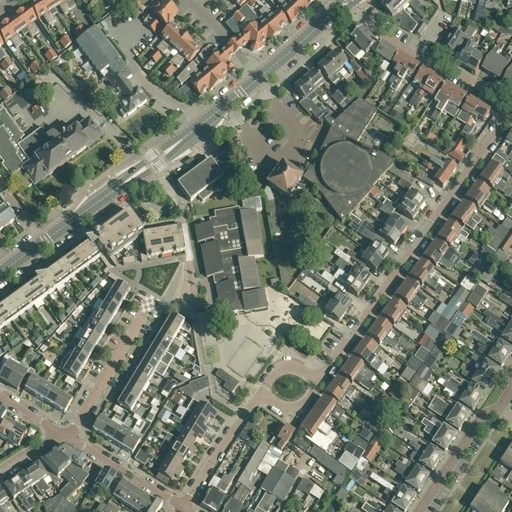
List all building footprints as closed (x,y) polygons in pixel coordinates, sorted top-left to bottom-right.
[(36,0),(37,1),(30,6),(38,19),(43,16),(49,25),(52,23),(37,0),(36,0)] [(57,13),(55,9),(49,0),(37,0),(52,23),(56,21),(53,16),(57,13)] [(68,13),(67,12),(59,0),(49,0),(55,9),(59,6),(65,15),(68,13)] [(59,0),(67,12),(71,10),(75,7),(71,0),(59,0)] [(276,9),(291,23),(298,17),(281,0),(277,0),(277,1),(280,5),(276,9)] [(281,0),(298,17),(304,10),(294,0),(292,0),(290,2),(287,0),(281,0)] [(294,0),(304,10),(311,3),(308,0),(294,0)] [(410,17),(402,9),(392,0),(389,0),(382,7),(393,18),(393,17),(399,21),(397,24),(411,33),(413,32),(417,25),(410,17)] [(410,0),(392,0),(402,9),(409,2),(411,4),(410,6),(415,10),(423,20),(426,16),(423,12),(418,7),(410,0)] [(410,0),(418,7),(423,12),(426,9),(421,4),(416,0),(415,0),(414,0),(410,0)] [(485,8),(486,4),(487,0),(479,0),(478,6),(485,8)] [(153,13),(160,19),(171,7),(164,1),(159,6),(154,10),(155,11),(153,13)] [(256,52),(273,38),(262,24),(258,20),(246,5),(235,17),(234,18),(226,25),(238,39),(236,41),(235,42),(231,45),(237,53),(240,50),(241,50),(241,49),(242,48),(244,47),(249,43),(251,46),(251,49),(253,52),(256,52)] [(177,13),(171,7),(160,19),(166,25),(168,23),(169,24),(173,19),(172,18),(177,13)] [(19,14),(34,34),(35,35),(38,33),(32,24),(36,20),(27,8),(19,14)] [(263,11),(279,30),(286,24),(276,12),(272,15),(266,8),(263,11)] [(281,32),(279,30),(263,11),(260,13),(263,16),(258,20),(262,24),(273,38),(281,32)] [(12,19),(21,32),(24,36),(28,33),(32,38),(35,35),(34,34),(19,14),(12,19)] [(12,19),(4,25),(18,45),(19,46),(23,44),(16,35),(21,32),(12,19)] [(146,26),(150,29),(150,28),(156,23),(152,19),(146,26)] [(160,27),(156,23),(150,28),(155,32),(160,27)] [(421,23),(415,33),(420,37),(427,27),(426,26),(421,23)] [(492,29),(482,23),(479,28),(488,34),(492,29)] [(19,46),(18,45),(4,25),(0,27),(0,35),(5,43),(10,40),(20,54),(23,52),(19,46)] [(502,36),(507,28),(500,27),(499,29),(494,25),(492,29),(497,32),(501,35),(502,36)] [(82,26),(78,29),(83,36),(87,33),(82,26)] [(157,49),(159,52),(161,50),(179,31),(178,30),(177,31),(171,26),(160,37),(164,41),(157,49)] [(464,36),(454,29),(444,45),(455,52),(457,49),(459,49),(463,51),(462,53),(463,53),(476,31),(469,27),(464,36)] [(82,52),(101,37),(95,28),(76,43),(82,52)] [(346,50),(354,58),(362,51),(365,54),(370,49),(374,53),(385,60),(390,62),(396,52),(381,42),(379,46),(378,45),(376,44),(374,42),(367,34),(363,30),(361,28),(350,38),(354,42),(346,50)] [(511,29),(507,28),(502,36),(508,36),(508,37),(511,37),(511,29)] [(78,39),(83,36),(78,29),(74,31),(78,39)] [(186,37),(179,31),(161,50),(159,52),(162,55),(166,50),(170,54),(174,50),(186,37)] [(67,36),(63,39),(68,46),(72,42),(67,36)] [(101,37),(82,52),(101,76),(101,75),(106,81),(107,80),(115,91),(112,94),(115,97),(118,95),(122,101),(119,103),(123,109),(119,112),(123,117),(127,114),(128,115),(146,101),(137,89),(134,92),(125,81),(132,76),(101,37)] [(173,65),(175,63),(192,43),(186,37),(174,50),(178,54),(170,62),(173,65)] [(68,46),(63,39),(59,42),(64,49),(68,46)] [(459,63),(468,68),(477,55),(473,52),(479,42),(474,39),(459,63)] [(176,67),(178,66),(184,59),(188,63),(198,51),(192,45),(193,44),(192,43),(175,63),(173,65),(176,67)] [(210,62),(223,79),(233,71),(234,68),(231,65),(228,65),(225,62),(231,57),(233,56),(234,55),(237,53),(231,45),(228,47),(227,48),(225,49),(224,51),(220,53),(217,49),(208,56),(206,58),(210,62)] [(491,76),(501,60),(497,58),(505,46),(502,45),(501,47),(499,45),(483,70),(487,72),(486,73),(491,76)] [(468,68),(476,73),(491,49),(487,47),(484,52),(480,49),(477,55),(468,68)] [(52,50),(48,53),(53,60),(57,57),(52,50)] [(148,57),(152,60),(157,54),(154,51),(148,57)] [(337,51),(327,59),(337,71),(344,65),(345,67),(344,67),(350,74),(354,70),(357,73),(361,69),(353,60),(348,64),(337,51)] [(511,51),(505,63),(501,60),(491,76),(496,79),(496,78),(500,80),(511,60),(511,51)] [(49,63),(53,60),(48,53),(44,56),(49,63)] [(206,58),(201,53),(198,56),(209,68),(204,71),(216,86),(223,79),(210,62),(206,58)] [(395,73),(392,78),(388,83),(392,85),(409,59),(399,53),(392,63),(397,66),(394,72),(395,73)] [(161,57),(157,54),(152,60),(155,63),(161,57)] [(4,62),(9,68),(13,65),(8,59),(4,62)] [(344,79),(337,71),(327,59),(317,67),(328,79),(333,85),(339,80),(340,81),(344,79)] [(413,76),(419,66),(409,59),(392,85),(390,89),(394,92),(400,83),(404,76),(410,79),(413,76)] [(37,61),(33,64),(38,71),(42,68),(37,61)] [(9,68),(4,62),(0,65),(5,72),(9,68)] [(388,64),(384,62),(380,69),(384,72),(388,64)] [(209,92),(216,86),(204,71),(200,75),(195,68),(196,67),(193,63),(189,68),(207,90),(209,92)] [(34,74),(38,71),(33,64),(29,68),(34,74)] [(162,70),(165,74),(171,67),(167,64),(162,70)] [(175,71),(171,67),(165,74),(169,77),(175,71)] [(190,84),(200,96),(207,90),(189,68),(177,80),(182,86),(191,79),(193,81),(190,84)] [(409,102),(413,105),(433,74),(422,68),(413,82),(420,86),(409,102)] [(506,85),(511,89),(511,87),(511,68),(503,82),(507,84),(506,85)] [(323,83),(313,71),(304,80),(318,96),(323,101),(325,105),(330,100),(324,94),(323,95),(319,91),(320,90),(318,88),(323,83)] [(443,81),(433,74),(413,105),(417,107),(426,93),(433,97),(443,81)] [(311,101),(318,96),(304,80),(294,88),(303,99),(299,103),(300,104),(299,105),(310,115),(311,114),(317,120),(323,115),(311,101)] [(174,91),(179,85),(176,82),(171,87),(174,91)] [(443,111),(456,89),(446,83),(434,102),(439,105),(431,118),(436,122),(441,114),(443,111)] [(7,89),(3,92),(8,99),(12,96),(7,89)] [(466,96),(456,89),(443,111),(441,114),(445,115),(446,114),(454,118),(459,111),(457,110),(457,109),(466,96)] [(337,94),(349,108),(353,104),(348,98),(341,91),(337,94)] [(8,99),(3,92),(0,94),(0,95),(4,101),(8,99)] [(349,108),(337,94),(332,98),(345,112),(349,108)] [(456,120),(466,126),(469,121),(472,116),(480,104),(470,98),(461,111),(456,120)] [(327,145),(324,144),(313,169),(312,168),(311,167),(310,169),(303,179),(303,178),(302,180),(314,188),(341,223),(372,189),(371,187),(395,161),(355,144),(377,111),(359,99),(335,122),(323,115),(317,120),(321,125),(322,124),(321,123),(324,121),(333,131),(327,145)] [(480,104),(472,116),(476,119),(478,117),(487,123),(492,116),(488,113),(490,111),(480,104)] [(390,112),(389,109),(385,107),(382,108),(380,111),(381,113),(385,116),(388,115),(390,112)] [(24,191),(32,185),(34,187),(101,137),(89,120),(58,143),(53,135),(47,140),(40,131),(23,143),(20,140),(24,137),(22,133),(21,134),(3,109),(0,111),(0,122),(4,127),(0,129),(0,159),(3,164),(1,165),(10,178),(13,176),(24,191)] [(398,143),(406,149),(409,151),(418,137),(407,130),(398,143)] [(443,142),(430,133),(426,140),(439,148),(443,142)] [(448,154),(460,163),(465,156),(460,153),(466,143),(459,138),(448,154)] [(177,185),(190,202),(198,196),(202,202),(217,191),(218,193),(227,187),(225,185),(238,176),(231,166),(232,165),(224,154),(212,162),(210,160),(177,185)] [(488,168),(485,171),(500,181),(502,177),(508,181),(511,177),(500,169),(501,168),(506,161),(496,155),(491,162),(491,163),(490,164),(489,164),(487,167),(488,168)] [(434,167),(429,164),(424,160),(422,164),(431,171),(436,174),(432,180),(421,171),(416,178),(433,188),(436,183),(442,188),(449,178),(434,167)] [(440,166),(437,164),(432,160),(429,164),(434,167),(449,178),(456,169),(447,162),(443,167),(440,166)] [(506,161),(501,168),(511,174),(511,172),(511,164),(506,161)] [(282,163),(267,184),(287,199),(288,198),(293,202),(298,194),(293,190),(302,178),(282,163)] [(506,186),(500,181),(485,171),(483,174),(482,174),(480,176),(481,177),(480,179),(496,191),(497,189),(502,192),(506,186)] [(401,179),(398,183),(398,184),(408,191),(412,187),(401,179)] [(474,187),(471,190),(486,200),(490,194),(488,193),(490,191),(477,182),(476,184),(475,184),(473,186),(474,187)] [(497,209),(486,200),(471,190),(469,193),(468,193),(466,196),(467,197),(466,198),(480,208),(482,205),(494,213),(497,209)] [(404,200),(418,211),(425,202),(410,191),(404,200)] [(386,200),(382,205),(393,212),(396,208),(412,220),(418,211),(404,200),(400,198),(394,206),(386,200)] [(280,234),(274,201),(266,202),(272,235),(280,234)] [(459,207),(457,210),(477,224),(481,227),(482,225),(479,223),(481,220),(475,215),(476,214),(474,213),(476,211),(463,202),(462,203),(461,203),(459,206),(459,207)] [(382,205),(379,209),(390,217),(393,212),(382,205)] [(3,207),(0,209),(0,224),(3,229),(14,221),(3,207)] [(256,211),(241,213),(240,207),(215,212),(216,218),(210,219),(211,224),(195,227),(198,243),(205,241),(205,245),(202,246),(207,278),(216,276),(218,285),(216,285),(217,286),(221,309),(222,316),(238,313),(238,312),(244,311),(244,312),(260,309),(266,308),(263,287),(259,288),(254,258),(264,256),(262,241),(256,211)] [(455,213),(454,213),(452,216),(453,217),(452,218),(464,227),(465,225),(473,230),(477,224),(457,210),(455,213)] [(142,263),(148,262),(147,258),(185,251),(181,227),(182,227),(182,224),(143,231),(141,220),(135,221),(130,213),(129,211),(128,212),(125,214),(97,234),(93,237),(99,244),(100,247),(101,249),(105,251),(116,267),(118,267),(117,260),(114,256),(143,235),(146,249),(140,250),(141,256),(142,263)] [(381,223),(385,226),(400,236),(406,227),(392,217),(389,221),(387,219),(384,219),(381,223)] [(510,233),(511,232),(511,230),(511,221),(507,218),(501,226),(510,232),(509,233),(510,233)] [(360,228),(364,231),(374,238),(378,233),(376,229),(368,224),(364,221),(359,227),(360,228)] [(445,227),(443,230),(457,240),(463,244),(468,236),(449,222),(448,223),(447,223),(445,226),(445,227)] [(400,236),(385,226),(379,235),(393,245),(400,236)] [(487,232),(493,237),(503,244),(505,241),(510,233),(509,233),(499,226),(496,231),(490,227),(487,232)] [(374,238),(364,231),(360,228),(357,233),(360,236),(371,243),(374,238)] [(454,244),(457,240),(443,230),(441,233),(440,233),(438,235),(438,236),(437,238),(457,252),(460,248),(454,244)] [(493,237),(486,246),(496,253),(498,250),(499,251),(503,244),(493,237)] [(85,268),(92,263),(93,263),(99,258),(100,257),(93,248),(88,241),(87,241),(37,278),(34,279),(34,280),(0,304),(0,329),(4,327),(12,321),(19,316),(26,311),(34,305),(41,300),(48,295),(56,290),(63,284),(70,279),(77,274),(85,268)] [(431,246),(429,249),(443,259),(448,253),(446,252),(448,250),(435,241),(434,242),(433,243),(431,245),(431,246)] [(505,241),(503,244),(499,251),(509,257),(510,255),(506,253),(511,245),(505,241)] [(374,243),(373,244),(367,252),(381,262),(388,253),(374,243)] [(480,256),(481,256),(490,263),(496,253),(486,246),(484,245),(481,249),(483,251),(480,256)] [(348,277),(363,288),(369,279),(357,270),(347,262),(350,258),(346,255),(338,250),(337,249),(336,250),(334,254),(335,255),(339,258),(344,262),(338,270),(344,274),(348,277)] [(439,265),(440,264),(449,271),(452,266),(443,259),(429,249),(427,252),(426,252),(424,255),(425,256),(424,257),(436,266),(437,264),(439,265)] [(350,258),(356,263),(359,259),(360,258),(349,251),(346,255),(350,258)] [(503,267),(509,257),(499,251),(492,260),(503,267)] [(321,257),(314,252),(309,259),(316,264),(321,257)] [(375,271),(381,262),(367,252),(361,260),(362,261),(367,265),(375,271)] [(490,263),(481,256),(474,266),(483,273),(490,263)] [(124,266),(136,264),(135,257),(123,259),(124,266)] [(418,265),(416,268),(430,279),(434,272),(432,271),(434,269),(421,260),(420,262),(419,262),(417,264),(418,265)] [(429,279),(430,279),(416,268),(413,271),(410,275),(411,275),(410,276),(422,285),(424,283),(425,284),(426,284),(434,290),(437,285),(429,279)] [(475,269),(469,277),(475,282),(481,273),(475,269)] [(363,288),(348,277),(344,274),(338,270),(335,274),(339,277),(336,281),(342,286),(356,296),(363,288)] [(323,271),(319,276),(331,284),(335,280),(333,278),(323,271)] [(108,277),(117,282),(120,285),(127,289),(130,284),(111,273),(108,277)] [(331,284),(319,276),(315,273),(312,278),(327,288),(328,289),(331,284)] [(460,286),(461,287),(469,293),(476,283),(467,277),(460,286)] [(402,288),(416,298),(424,304),(427,300),(420,295),(421,294),(418,292),(420,289),(407,280),(406,281),(405,281),(404,284),(404,285),(402,288)] [(127,289),(120,285),(117,282),(111,293),(124,301),(130,290),(127,289)] [(476,285),(472,291),(483,298),(487,291),(476,285)] [(469,293),(461,287),(454,296),(464,303),(470,294),(469,293)] [(398,291),(397,293),(397,294),(396,296),(408,305),(410,303),(411,304),(412,303),(420,309),(424,304),(416,298),(402,288),(400,291),(398,291)] [(483,298),(472,291),(466,302),(476,308),(483,298)] [(118,310),(124,301),(111,293),(105,302),(118,310)] [(298,299),(313,310),(317,305),(304,296),(301,294),(298,299)] [(337,294),(330,303),(344,313),(351,304),(337,294)] [(511,301),(507,299),(502,295),(499,299),(511,307),(511,301)] [(447,306),(457,313),(464,303),(454,296),(447,306)] [(390,305),(387,307),(402,318),(406,312),(404,310),(406,308),(393,300),(392,301),(391,301),(389,303),(390,305)] [(112,320),(118,310),(105,302),(99,312),(112,320)] [(337,323),(344,313),(330,303),(328,302),(324,307),(326,309),(323,313),(337,323)] [(464,302),(457,313),(467,319),(474,309),(464,302)] [(457,313),(447,306),(440,316),(450,323),(457,313)] [(384,311),(382,313),(383,314),(382,316),(394,325),(394,324),(396,325),(402,318),(387,307),(385,311),(384,311)] [(89,320),(93,322),(106,330),(112,320),(99,312),(95,310),(89,320)] [(483,315),(490,319),(498,325),(511,333),(511,322),(510,326),(486,310),(483,315)] [(451,323),(460,329),(467,319),(457,313),(451,323)] [(171,315),(164,326),(177,334),(181,329),(189,334),(191,330),(190,327),(171,315)] [(439,315),(432,325),(442,332),(449,322),(439,315)] [(375,324),(373,327),(387,337),(392,331),(390,330),(392,328),(379,319),(378,321),(377,321),(375,323),(375,324)] [(511,333),(498,325),(490,319),(487,323),(504,335),(502,339),(511,345),(511,333)] [(100,340),(106,330),(93,322),(89,320),(83,329),(87,332),(100,340)] [(461,329),(460,329),(451,323),(444,333),(454,339),(461,329)] [(164,326),(159,335),(172,343),(172,344),(180,349),(183,343),(175,338),(177,334),(164,326)] [(371,330),(370,330),(368,333),(369,334),(368,335),(380,344),(381,342),(384,344),(387,343),(394,349),(397,344),(387,337),(373,327),(371,330)] [(100,340),(87,332),(81,341),(94,349),(100,340)] [(491,343),(488,341),(475,332),(471,332),(469,335),(480,342),(506,359),(509,355),(510,355),(511,353),(511,352),(511,350),(494,339),(491,343)] [(153,345),(166,353),(173,357),(174,358),(180,349),(172,344),(172,343),(159,335),(153,345)] [(453,341),(444,335),(438,344),(445,348),(448,342),(451,344),(453,341)] [(429,338),(422,348),(430,354),(437,344),(429,338)] [(362,344),(359,347),(374,357),(376,353),(378,355),(381,351),(377,348),(378,348),(365,339),(364,340),(363,340),(361,343),(362,344)] [(88,359),(94,349),(81,341),(75,351),(88,359)] [(504,363),(506,359),(480,342),(477,346),(483,349),(491,355),(488,359),(501,367),(503,366),(504,364),(504,363)] [(173,357),(166,353),(153,345),(147,355),(167,367),(173,357)] [(448,353),(437,346),(430,355),(444,365),(447,361),(444,359),(448,353)] [(356,350),(354,352),(355,353),(354,355),(377,372),(383,363),(374,357),(359,347),(357,350),(356,350)] [(421,347),(414,358),(423,364),(429,356),(430,354),(422,348),(421,347)] [(88,359),(75,351),(72,356),(69,354),(66,359),(82,369),(88,359)] [(479,372),(493,381),(497,375),(496,374),(498,370),(474,354),(471,359),(482,366),(479,372)] [(0,379),(8,384),(18,368),(20,365),(11,359),(12,357),(7,355),(5,356),(0,365),(5,367),(0,376),(0,379)] [(167,367),(147,355),(141,365),(154,373),(161,377),(167,367)] [(416,375),(422,366),(423,364),(414,358),(412,356),(405,366),(407,367),(416,375)] [(429,356),(423,364),(422,366),(431,372),(434,366),(436,368),(439,363),(429,356)] [(348,363),(345,366),(359,376),(369,383),(375,375),(363,367),(364,367),(351,358),(350,359),(349,359),(347,362),(348,363)] [(76,379),(82,369),(66,359),(64,359),(61,364),(61,366),(59,369),(76,379)] [(141,365),(135,374),(149,382),(154,373),(141,365)] [(192,370),(193,371),(197,373),(198,376),(200,375),(199,369),(195,366),(192,370)] [(369,383),(359,376),(345,366),(343,369),(342,369),(341,372),(341,373),(340,374),(352,383),(354,381),(355,382),(356,382),(370,393),(374,387),(369,383)] [(422,366),(416,375),(415,377),(426,384),(433,373),(431,372),(422,366)] [(411,383),(415,377),(416,375),(407,367),(401,376),(406,379),(405,380),(411,383)] [(24,379),(29,382),(33,376),(35,372),(30,369),(27,374),(18,368),(8,384),(17,390),(24,379)] [(489,387),(493,381),(479,372),(475,377),(464,370),(464,371),(461,368),(458,372),(461,374),(485,390),(488,386),(489,387)] [(149,382),(135,374),(129,384),(143,392),(149,382)] [(35,395),(43,382),(33,376),(29,382),(25,389),(35,395)] [(200,380),(204,390),(209,388),(208,377),(200,380)] [(239,384),(230,377),(226,383),(223,387),(232,394),(239,384)] [(415,377),(411,383),(408,387),(419,394),(421,395),(428,385),(426,384),(415,377)] [(334,383),(331,386),(346,396),(348,392),(349,393),(352,389),(350,387),(337,378),(336,379),(335,379),(333,382),(334,383)] [(404,394),(408,387),(411,383),(405,380),(405,381),(400,378),(394,386),(404,394)] [(463,380),(460,385),(451,379),(448,383),(478,403),(480,399),(483,397),(483,395),(484,394),(463,380)] [(199,392),(204,390),(200,380),(195,382),(199,392)] [(478,403),(448,383),(446,381),(443,386),(453,393),(454,393),(455,393),(453,397),(460,402),(459,402),(472,411),(473,410),(474,411),(476,407),(475,406),(478,403)] [(43,382),(35,395),(45,401),(53,388),(46,384),(43,382)] [(199,392),(195,382),(190,384),(190,386),(194,394),(199,392)] [(129,384),(123,394),(137,402),(143,392),(129,384)] [(194,394),(190,386),(178,390),(191,399),(194,394)] [(346,396),(331,386),(329,389),(328,389),(326,391),(327,392),(326,394),(338,403),(340,401),(341,402),(346,396)] [(397,403),(402,396),(404,394),(394,386),(388,396),(397,403)] [(404,394),(402,396),(412,403),(419,394),(408,387),(404,394)] [(62,394),(53,388),(45,401),(54,407),(62,394)] [(183,397),(176,393),(171,400),(179,404),(183,397)] [(62,394),(54,407),(64,413),(72,400),(62,394)] [(131,412),(137,402),(123,394),(117,404),(131,412)] [(394,408),(396,406),(397,404),(385,396),(378,405),(390,414),(394,408)] [(402,396),(397,403),(397,404),(396,406),(406,413),(412,403),(402,396)] [(320,402),(317,405),(331,416),(339,421),(345,413),(323,397),(322,398),(321,399),(319,401),(320,402)] [(433,402),(443,409),(464,423),(470,415),(457,406),(455,410),(435,397),(433,402)] [(187,410),(192,413),(207,422),(211,417),(215,419),(217,415),(200,404),(193,400),(187,410)] [(331,416),(317,405),(315,408),(314,408),(312,411),(313,412),(312,413),(324,422),(326,420),(327,421),(331,416)] [(394,408),(390,414),(388,417),(399,424),(402,420),(398,418),(401,412),(394,408)] [(163,409),(157,419),(161,421),(167,411),(163,409)] [(382,409),(377,418),(383,422),(389,414),(382,409)] [(459,431),(464,423),(443,409),(440,413),(449,419),(446,423),(459,431)] [(181,420),(205,435),(208,430),(204,427),(207,422),(192,413),(194,415),(191,420),(183,416),(181,420)] [(332,433),(323,427),(322,426),(323,424),(311,415),(310,416),(308,416),(307,419),(307,420),(305,423),(327,439),(332,433)] [(383,423),(371,415),(365,425),(376,433),(383,423)] [(102,436),(111,423),(100,417),(92,430),(102,436)] [(205,435),(181,420),(176,417),(173,422),(178,425),(179,424),(186,428),(182,434),(195,442),(199,437),(203,439),(205,435)] [(396,429),(399,424),(388,417),(382,427),(390,433),(396,437),(400,432),(396,429)] [(0,429),(0,437),(7,442),(16,427),(5,420),(0,429)] [(430,429),(450,443),(456,435),(444,427),(441,431),(424,420),(421,424),(430,429)] [(261,430),(249,421),(245,426),(258,435),(261,430)] [(102,436),(112,442),(120,429),(111,423),(102,436)] [(305,438),(314,445),(327,455),(332,449),(328,446),(331,442),(327,439),(305,423),(303,426),(302,426),(300,428),(300,429),(299,431),(306,436),(305,438)] [(122,448),(130,435),(132,432),(122,426),(120,429),(112,442),(122,448)] [(258,435),(245,426),(239,436),(247,443),(253,434),(256,437),(258,435)] [(286,426),(277,439),(272,446),(276,449),(277,448),(281,451),(295,432),(293,431),(293,430),(291,428),(289,428),(286,426)] [(27,433),(16,427),(7,442),(18,448),(27,433)] [(384,442),(390,433),(382,427),(376,436),(384,442)] [(445,452),(450,443),(430,429),(427,433),(435,439),(432,443),(445,452)] [(363,439),(368,442),(373,435),(368,432),(363,439)] [(192,447),(195,442),(182,434),(178,440),(168,434),(166,438),(193,454),(196,450),(192,447)] [(130,435),(122,448),(132,454),(140,441),(130,435)] [(252,437),(247,446),(256,452),(261,442),(252,437)] [(375,437),(370,445),(368,448),(376,453),(383,443),(375,437)] [(170,454),(184,462),(187,457),(190,459),(193,454),(166,438),(164,442),(171,446),(167,452),(170,454)] [(296,438),(292,443),(307,454),(311,448),(296,438)] [(365,452),(368,448),(370,445),(360,438),(355,446),(356,446),(365,452)] [(248,465),(248,466),(256,471),(267,477),(272,468),(277,460),(281,452),(263,441),(248,465)] [(408,445),(416,450),(437,464),(442,456),(430,447),(427,451),(411,441),(408,445)] [(135,459),(140,462),(146,452),(147,452),(149,448),(144,445),(135,459)] [(333,460),(327,455),(314,445),(308,454),(316,460),(316,461),(337,477),(344,468),(341,466),(333,460)] [(84,458),(66,447),(63,447),(60,449),(72,464),(87,474),(90,470),(85,466),(85,467),(81,464),(84,458)] [(368,448),(365,452),(363,456),(361,457),(369,463),(376,453),(368,448)] [(60,449),(50,456),(65,470),(82,486),(89,475),(87,474),(72,464),(60,449)] [(364,453),(358,449),(357,449),(352,457),(351,458),(357,462),(364,453)] [(431,472),(437,464),(416,450),(410,458),(419,464),(431,472)] [(155,457),(147,452),(146,452),(140,462),(145,465),(148,460),(152,462),(155,457)] [(511,470),(511,455),(507,452),(500,462),(511,470)] [(180,467),(184,462),(170,454),(167,459),(162,457),(160,461),(181,474),(184,469),(180,467)] [(351,458),(352,457),(348,455),(341,466),(344,468),(350,473),(357,462),(351,458)] [(67,501),(82,486),(65,470),(50,456),(41,461),(49,469),(46,471),(52,480),(55,485),(58,483),(55,478),(57,476),(58,477),(60,475),(69,483),(60,493),(63,497),(64,498),(67,501)] [(261,511),(266,505),(271,495),(284,475),(289,467),(283,464),(277,460),(272,468),(267,477),(260,488),(267,492),(254,511),(261,511)] [(157,478),(167,485),(170,480),(171,481),(175,476),(178,478),(181,474),(160,461),(158,465),(162,467),(158,473),(159,474),(157,478)] [(399,462),(396,466),(398,467),(423,484),(426,480),(428,479),(428,477),(429,476),(416,467),(408,462),(406,466),(402,463),(399,462)] [(35,467),(31,469),(46,492),(50,490),(43,479),(47,477),(39,464),(38,464),(37,464),(35,466),(35,467)] [(248,466),(238,483),(246,488),(252,479),(256,471),(248,466)] [(266,505),(261,511),(267,511),(270,508),(276,498),(282,502),(295,481),(299,473),(289,467),(284,475),(271,495),(266,505)] [(421,488),(423,484),(398,467),(395,471),(408,480),(405,484),(418,493),(419,492),(421,490),(421,488)] [(46,492),(31,469),(28,471),(26,471),(24,473),(24,474),(23,474),(32,487),(35,485),(42,495),(46,492)] [(354,483),(361,473),(355,469),(348,479),(354,483)] [(115,477),(105,470),(91,493),(96,496),(101,488),(106,492),(105,494),(110,497),(121,480),(115,477)] [(219,493),(209,510),(211,511),(218,511),(227,498),(223,495),(234,476),(230,474),(229,477),(219,493)] [(203,501),(200,505),(209,510),(219,493),(229,477),(224,475),(215,491),(211,488),(203,501)] [(33,497),(28,489),(29,489),(21,476),(20,476),(19,476),(17,477),(17,479),(13,481),(27,502),(32,509),(33,511),(38,511),(30,498),(33,497)] [(378,477),(375,482),(386,489),(389,491),(410,504),(413,500),(414,500),(416,498),(415,497),(416,496),(403,488),(398,484),(395,489),(392,486),(378,477)] [(309,494),(310,495),(315,486),(314,485),(303,478),(297,487),(298,490),(308,496),(309,494)] [(354,483),(348,479),(342,489),(348,493),(354,483)] [(27,511),(32,509),(27,502),(13,481),(10,483),(9,483),(6,484),(6,486),(5,486),(14,499),(17,496),(23,505),(27,511)] [(123,481),(123,482),(113,497),(136,511),(164,511),(165,511),(164,511),(163,510),(162,509),(161,508),(162,506),(123,481)] [(229,499),(220,511),(231,511),(246,488),(238,483),(235,488),(238,490),(231,501),(229,499)] [(315,486),(310,495),(319,500),(323,493),(315,486)] [(489,506),(496,496),(484,487),(477,497),(489,506)] [(246,488),(231,511),(242,511),(244,509),(240,507),(243,502),(248,495),(250,496),(253,492),(246,488)] [(0,489),(0,508),(2,511),(7,511),(6,510),(10,507),(7,502),(8,502),(0,489)] [(386,489),(383,494),(388,497),(386,501),(392,504),(403,511),(406,511),(408,510),(408,508),(410,504),(389,491),(386,489)] [(489,506),(498,511),(502,511),(508,504),(504,501),(507,497),(498,492),(496,496),(489,506)] [(60,495),(51,501),(56,508),(63,497),(60,493),(59,493),(60,495)] [(332,499),(325,495),(320,502),(327,506),(332,499)] [(63,497),(56,508),(54,511),(77,511),(79,509),(67,501),(64,498),(63,497)] [(470,508),(476,511),(485,511),(489,506),(477,497),(470,508)] [(45,511),(54,511),(56,508),(51,501),(53,505),(45,511)] [(337,511),(341,507),(332,502),(327,510),(330,511),(337,511)]
